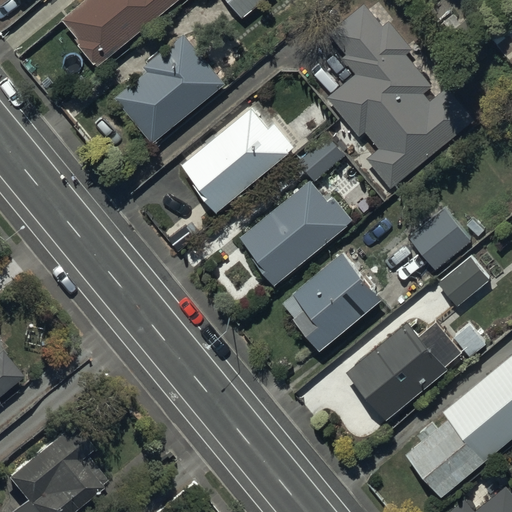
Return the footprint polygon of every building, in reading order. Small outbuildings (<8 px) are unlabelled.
[(181,0),(90,0),(68,19),(86,40),(83,42),(104,66),(181,0)] [(264,0),(229,0),(243,17),(264,0)] [(387,31),(367,8),(332,39),(350,59),(346,63),(359,77),(329,103),(361,140),(367,135),(383,154),(371,164),(396,192),(487,112),(458,79),(441,94),(410,60),(417,54),(393,26),(387,31)] [(511,19),(502,28),(511,39),(511,19)] [(228,87),(186,37),(148,69),(153,74),(118,103),(156,147),(228,87)] [(257,106),(184,165),(201,185),(197,188),(219,214),(298,150),(277,124),(270,130),(257,115),(262,111),(257,106)] [(330,137),(298,162),(313,180),(243,236),(264,262),(260,265),(275,284),(355,220),(336,196),(330,200),(316,182),(347,158),(330,137)] [(436,262),(472,233),(446,202),(411,230),(436,262)] [(459,299),(490,274),(471,250),(439,276),(459,299)] [(385,302),(346,255),(297,295),(299,297),(286,307),(324,352),(385,302)] [(408,311),(347,362),(387,411),(449,359),(446,356),(462,344),(436,314),(421,326),(408,311)] [(449,409),(407,445),(442,487),(511,428),(511,345),(443,402),(449,409)] [(0,355),(0,397),(28,374),(7,350),(0,355)] [(83,445),(95,435),(75,410),(28,447),(31,451),(7,470),(24,491),(3,508),(6,511),(56,511),(105,473),(83,445)] [(465,491),(440,511),(511,511),(511,486),(506,479),(476,504),(465,491)] [(189,511),(182,503),(171,511),(189,511)]
